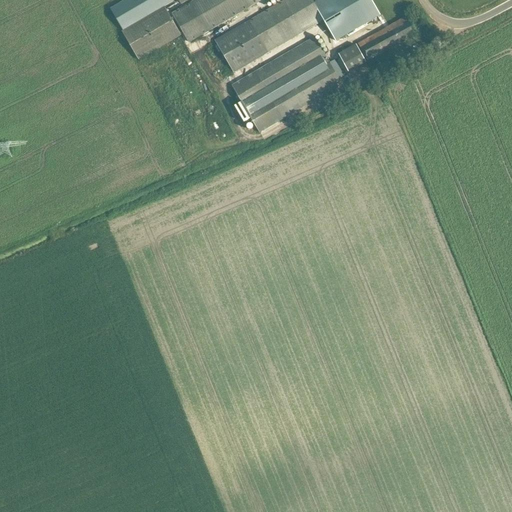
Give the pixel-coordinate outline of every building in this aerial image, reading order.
[(125,0),(110,9),(123,31),(165,7),(176,0),(125,0)] [(172,18),(165,7),(123,31),(122,32),(140,62),(182,37),(181,35),(183,33),(189,44),(263,0),(195,0),(172,14),(174,17),(172,18)] [(283,0),(215,41),(234,74),(325,20),(315,4),(312,0),(283,0)] [(322,0),(315,4),(325,20),(337,41),(382,15),(372,0),(322,0)] [(368,61),(409,39),(417,34),(408,17),(358,44),(368,61)] [(252,120),(260,133),(343,85),(315,38),(233,86),(243,103),(235,107),(245,124),(252,120)] [(357,45),(339,55),(349,72),(366,63),(357,45)]
